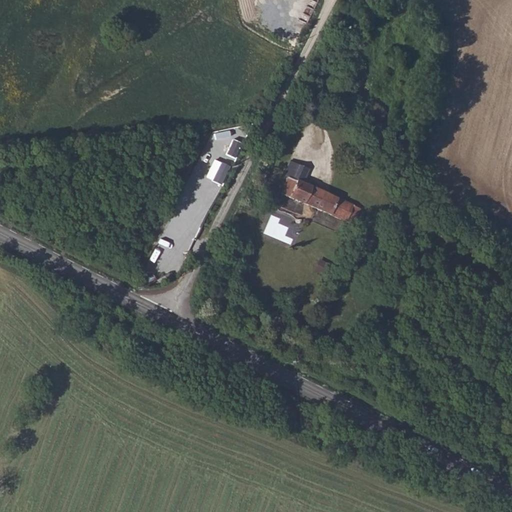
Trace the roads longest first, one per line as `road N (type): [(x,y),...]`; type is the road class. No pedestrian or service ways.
road 1 (secondary): [(511,499),(170,317)]
road 2 (unclassified): [(170,317),(296,65),(339,0)]
road 3 (secondary): [(170,317),(0,231)]
